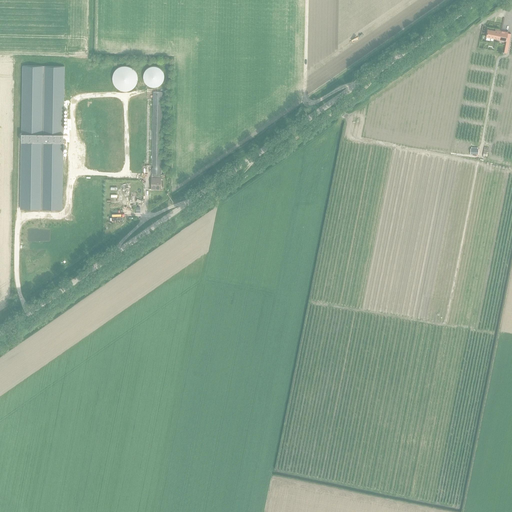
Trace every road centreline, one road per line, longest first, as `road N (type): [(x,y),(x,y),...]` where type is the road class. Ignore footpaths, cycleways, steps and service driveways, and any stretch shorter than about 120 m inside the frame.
road 1 (unclassified): [(0,333),(481,0)]
road 2 (track): [(362,82),(306,98),(307,0)]
road 3 (track): [(30,312),(16,284),(17,179)]
road 4 (track): [(481,156),(499,57),(511,33)]
